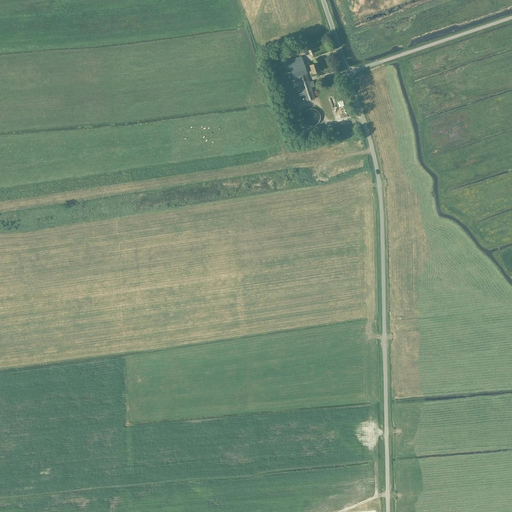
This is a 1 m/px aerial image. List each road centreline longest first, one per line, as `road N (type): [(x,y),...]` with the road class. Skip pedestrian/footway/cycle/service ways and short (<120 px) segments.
road 1 (unclassified): [(387,511),(380,199),(347,73)]
road 2 (unclassified): [(511,17),(347,73)]
